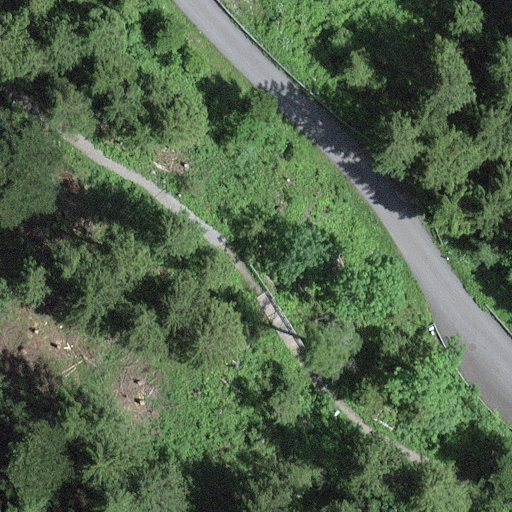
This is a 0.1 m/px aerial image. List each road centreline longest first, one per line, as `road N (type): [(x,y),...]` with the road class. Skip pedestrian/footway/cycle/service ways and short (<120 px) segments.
road 1 (unclassified): [(200,0),(511,355)]
road 2 (secondary): [(0,470),(380,511)]
